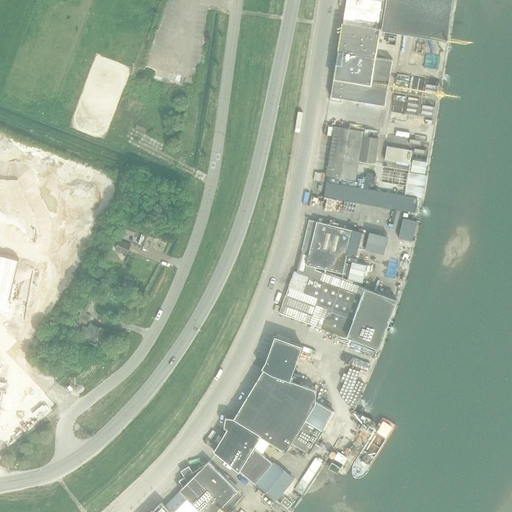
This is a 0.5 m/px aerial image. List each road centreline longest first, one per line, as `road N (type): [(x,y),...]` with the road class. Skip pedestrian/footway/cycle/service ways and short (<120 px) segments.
road 1 (residential): [(128,511),(191,432),(259,306),(279,244),(322,0)]
road 2 (tertiary): [(71,460),(159,372),(224,267),(291,0)]
road 3 (residential): [(71,460),(68,421),(149,335),(191,246),(214,170),(237,0)]
